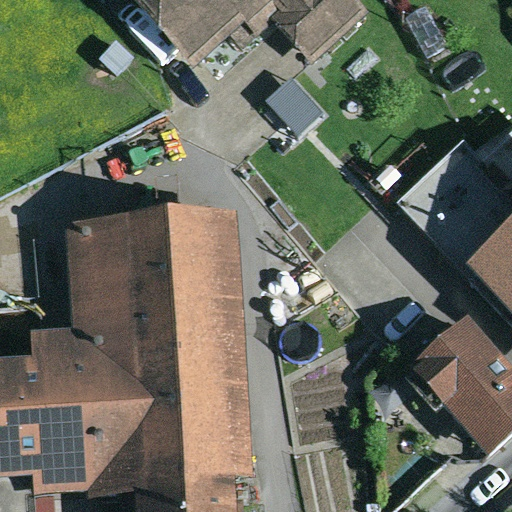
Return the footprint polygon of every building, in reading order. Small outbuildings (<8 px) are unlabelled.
[(117,0),(191,81),(246,32),(258,45),(273,32),(290,17),(274,0),(117,0)] [(274,0),(290,17),(273,32),(312,75),(370,21),(350,0),(274,0)] [(511,209),(500,220),(511,234),(511,145),(483,173),(511,206),(511,209)] [(467,289),(511,249),(511,234),(500,220),(511,209),(511,206),(483,173),(464,155),(399,215),(467,289)] [(210,511),(237,510),(236,498),(253,497),(237,234),(69,244),(77,345),(85,510),(85,511),(210,511)] [(511,249),(467,289),(511,337),(511,249)] [(511,451),(511,381),(468,333),(409,385),(416,392),(414,394),(442,426),(445,424),(489,472),(511,451)] [(33,511),(40,511),(85,510),(77,345),(31,347),(33,380),(0,382),(0,496),(33,494),(33,511)]
